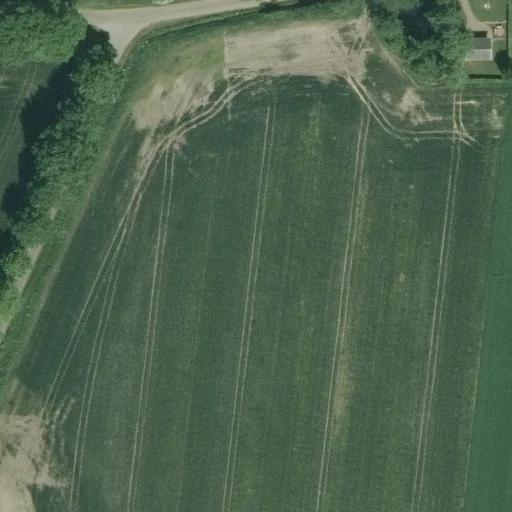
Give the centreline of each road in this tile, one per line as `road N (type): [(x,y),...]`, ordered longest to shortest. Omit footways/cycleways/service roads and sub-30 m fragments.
road 1 (residential): [(128,24),(0,333)]
road 2 (residential): [(274,0),(128,24)]
road 3 (residential): [(128,24),(0,19)]
